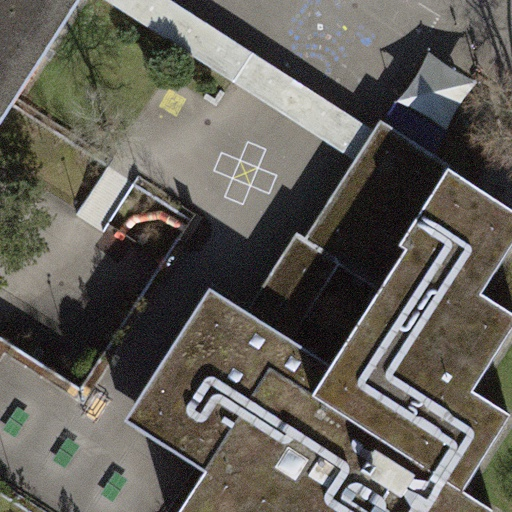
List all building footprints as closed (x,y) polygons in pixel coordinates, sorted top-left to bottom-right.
[(0,0),(0,129),(12,111),(84,0),(0,0)] [(277,58),(185,0),(98,0),(236,89),(250,98),(358,167),(385,126),(277,58)] [(434,54),(401,105),(453,138),(486,86),(434,54)] [(453,138),(401,105),(390,123),(442,156),(453,138)] [(511,255),(511,209),(385,126),(358,167),(254,321),(233,309),(213,294),(128,427),(205,476),(182,511),(490,511),(492,511),(467,491),(511,420),(511,407),(481,390),(511,339),(511,320),(484,303),(511,255)] [(182,511),(205,476),(128,427),(89,401),(3,344),(0,347),(0,494),(30,511),(182,511)]
